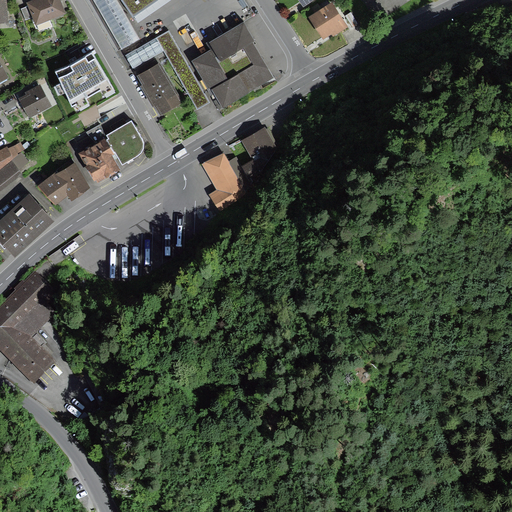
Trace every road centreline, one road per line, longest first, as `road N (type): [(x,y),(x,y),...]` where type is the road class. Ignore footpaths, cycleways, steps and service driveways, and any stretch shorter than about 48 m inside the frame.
road 1 (primary): [(173,163),(67,228),(0,285)]
road 2 (residential): [(77,0),(173,163)]
road 3 (primary): [(469,0),(315,79)]
road 4 (tertiary): [(107,511),(85,465),(0,384)]
road 5 (primary): [(315,79),(173,163)]
